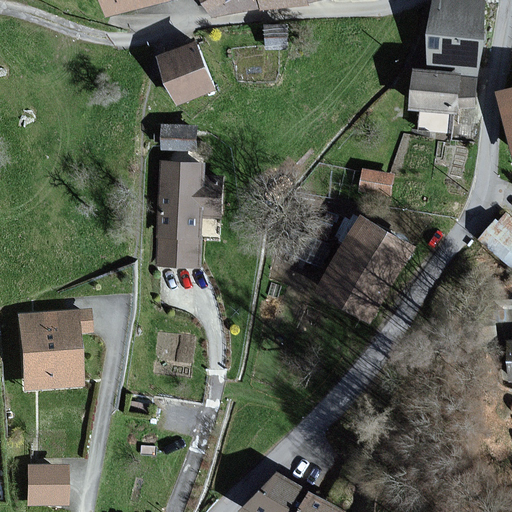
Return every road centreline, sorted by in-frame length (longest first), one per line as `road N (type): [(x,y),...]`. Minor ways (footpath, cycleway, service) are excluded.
road 1 (residential): [(510,0),(476,201),(396,331),(332,407)]
road 2 (unclassified): [(413,0),(126,39),(70,32),(0,7)]
road 3 (unclassified): [(332,407),(224,511)]
